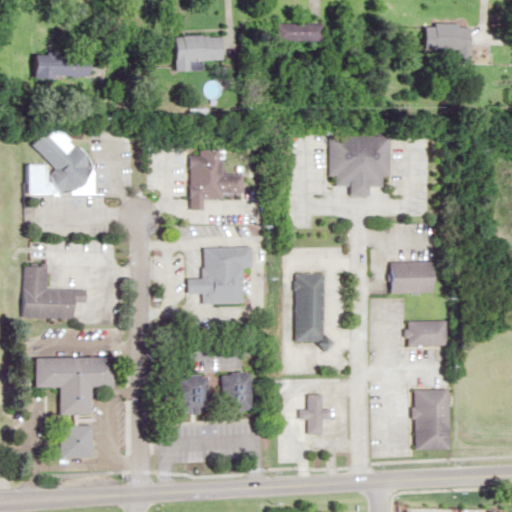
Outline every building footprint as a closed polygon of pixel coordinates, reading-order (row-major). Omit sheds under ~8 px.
[(317,40),(317,22),(270,22),(270,40),(317,40)] [(467,23),(424,22),(423,51),(466,51),(467,23)] [(217,59),(217,34),(167,34),(167,69),(190,68),(190,59),(217,59)] [(83,76),(83,64),(39,64),(39,76),(83,76)] [(17,192),(80,191),(79,131),(31,131),(32,163),(16,163),(17,192)] [(388,175),(389,135),(323,134),(322,175),(329,175),(329,184),(343,184),(342,195),(364,195),(364,184),(381,184),(381,175),(388,175)] [(199,197),(220,198),(220,192),(241,193),(241,173),(220,172),(221,145),(198,144),(197,155),(187,155),(186,209),(199,209),(199,197)] [(248,245),(196,246),(197,276),(179,277),(179,293),(195,293),(196,303),(240,302),(239,266),(248,266),(248,245)] [(432,260),(384,261),(384,292),(432,291),(432,260)] [(65,317),(65,300),(77,300),(77,287),(38,287),(38,264),(13,263),(13,317),(65,317)] [(286,340),(316,340),(315,272),(284,272),(286,340)] [(445,320),(404,320),(404,344),(445,344),(445,320)] [(53,413),(84,413),(84,385),(106,384),(106,356),(27,357),(27,386),(52,386),(53,413)] [(245,371),(215,371),(215,409),(245,409),(245,371)] [(171,376),(172,412),(204,411),(203,375),(171,376)] [(445,447),(445,388),(411,388),(411,447),(445,447)] [(319,393),(302,394),(303,409),(294,409),(294,417),(303,417),(303,434),(320,433),(319,418),(327,418),(327,408),(319,408),(319,393)] [(54,424),(54,456),(86,456),(86,424),(54,424)]
